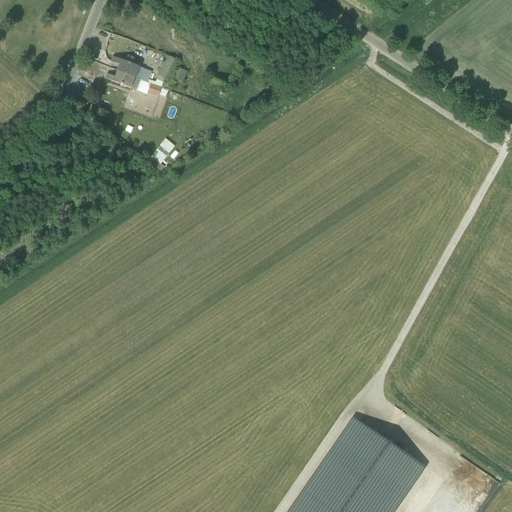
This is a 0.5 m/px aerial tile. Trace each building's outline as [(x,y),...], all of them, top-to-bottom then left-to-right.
[(166,55),(157,80),(167,84),(177,59),(166,55)] [(139,79),(140,80),(144,69),(113,57),(112,62),(120,65),(118,71),(139,79)] [(176,67),(167,88),(182,94),(184,89),(179,87),(186,71),(176,67)] [(107,74),(105,79),(131,89),(131,87),(135,89),(139,79),(118,71),(115,77),(107,74)] [(162,88),(151,84),(147,93),(158,97),(162,88)] [(385,511),(419,463),(354,418),(289,511),(385,511)]
